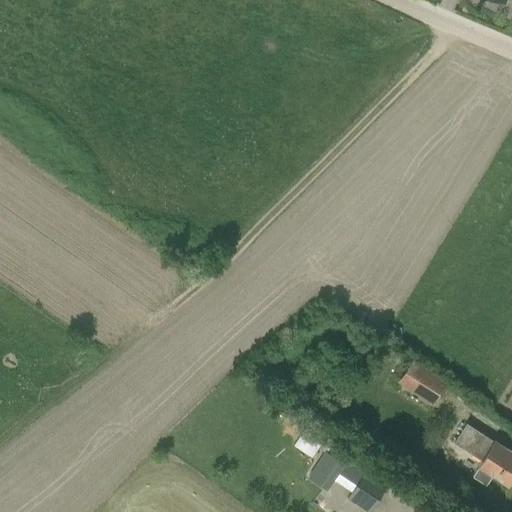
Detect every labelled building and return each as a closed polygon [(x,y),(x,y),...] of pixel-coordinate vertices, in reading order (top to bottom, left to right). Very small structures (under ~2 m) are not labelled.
[(398,381),(433,403),(447,381),(412,359),(398,381)] [(511,480),(511,451),(465,422),(452,443),(480,460),(477,465),(478,466),(472,476),(486,485),(492,475),(509,486),(511,480)] [(304,428),(293,445),(312,457),(323,440),(304,428)] [(308,477),(324,487),(339,463),(324,453),(308,477)] [(383,488),(362,474),(346,498),(367,511),(383,488)]
